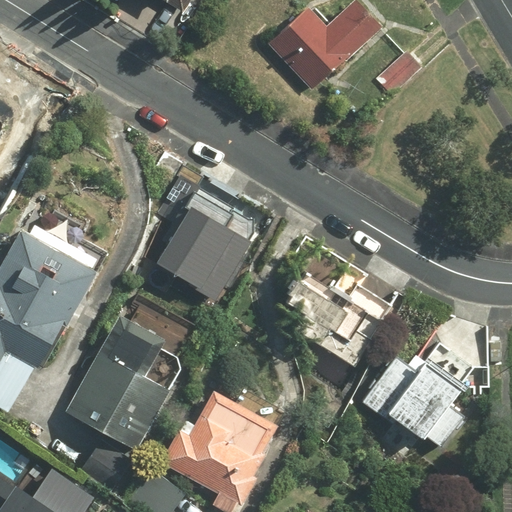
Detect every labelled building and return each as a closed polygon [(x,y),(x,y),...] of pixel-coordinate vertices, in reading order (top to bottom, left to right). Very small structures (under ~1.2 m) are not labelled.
[(114,0),(139,0),(162,12),(168,0),(114,0)] [(302,10),(263,45),(306,92),(375,29),(350,2),(320,30),(302,10)] [(405,52),(375,79),(391,96),(421,69),(405,52)] [(175,217),(156,254),(217,286),(253,219),(194,188),(200,177),(178,166),(156,207),(175,217)] [(88,276),(12,233),(0,254),(0,357),(1,355),(32,373),(88,276)] [(310,348),(347,373),(390,307),(355,284),(349,293),(326,278),(321,287),(298,272),(291,283),(286,279),(274,298),(279,301),(275,307),(298,322),(288,337),(309,350),(310,348)] [(59,418),(131,455),(170,381),(175,370),(172,359),(154,348),(157,342),(110,318),(61,413),(59,418)] [(358,402),(412,443),(470,368),(436,343),(419,365),(409,358),(402,367),(391,359),(358,402)] [(255,451),(267,429),(205,394),(181,436),(166,427),(148,458),(237,509),(254,480),(247,477),(260,454),(255,451)] [(0,440),(0,461),(11,450),(0,440)] [(128,462),(95,440),(76,469),(109,491),(128,462)] [(0,467),(0,511),(78,511),(93,489),(50,463),(36,489),(0,467)] [(174,511),(183,496),(145,474),(130,501),(149,511),(174,511)]
